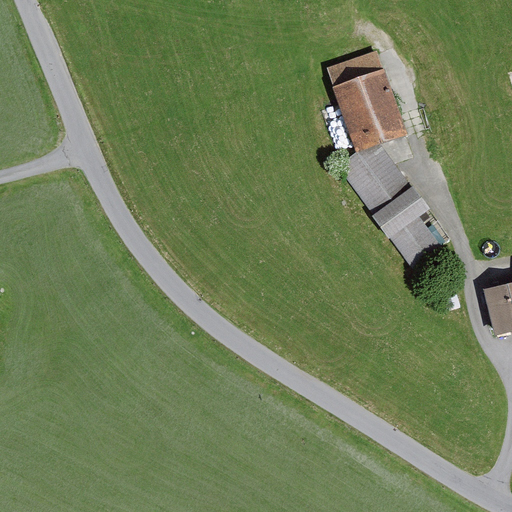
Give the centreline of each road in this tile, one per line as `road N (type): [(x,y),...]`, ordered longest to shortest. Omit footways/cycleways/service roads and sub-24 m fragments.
road 1 (unclassified): [(26,0),(117,213),(193,306),(250,352),(511,508)]
road 2 (track): [(511,374),(482,330),(460,237),(387,52)]
